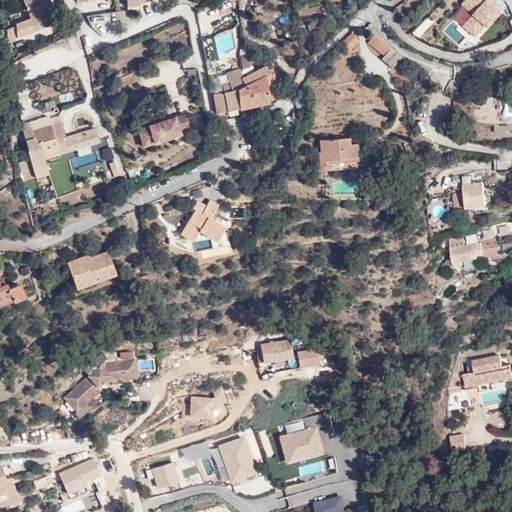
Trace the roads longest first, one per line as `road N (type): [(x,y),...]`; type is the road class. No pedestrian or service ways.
road 1 (residential): [(0,242),(45,239),(233,157),(242,124),(282,108),(313,60),(369,9)]
road 2 (unknown): [(238,137),(210,112),(185,8),(97,42)]
road 3 (residential): [(511,155),(439,134),(433,112),(443,71),(400,47),(369,9)]
road 4 (unknown): [(147,511),(191,493),(270,505),(352,481)]
road 5 (unknown): [(131,203),(84,67),(85,49),(97,42)]
road 6 (unknown): [(119,456),(213,425),(254,378)]
road 7 (residential): [(511,40),(458,58),(407,39),(376,2)]
road 8 (unknown): [(358,19),(368,56),(395,93),(390,131)]
